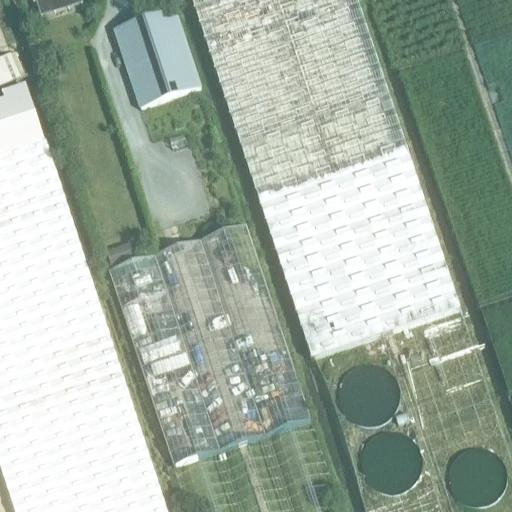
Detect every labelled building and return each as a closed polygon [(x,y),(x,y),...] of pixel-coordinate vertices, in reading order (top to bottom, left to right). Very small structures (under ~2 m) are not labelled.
[(24,0),(26,5),(32,3),(34,7),(52,1),(57,17),(72,12),(67,0),(24,0)] [(190,0),(312,363),(460,314),(355,0),(190,0)] [(175,14),(114,34),(140,112),(201,91),(175,14)] [(0,90),(21,81),(11,58),(0,63),(0,90)] [(0,466),(14,511),(167,511),(46,145),(45,146),(27,90),(4,97),(6,105),(0,107),(0,466)] [(340,511),(311,424),(246,229),(201,244),(200,244),(155,260),(155,259),(109,275),(109,276),(174,470),(188,511),(340,511)] [(403,399),(403,398),(402,391),(400,386),(398,382),(394,377),(390,373),(384,369),(376,367),(371,366),(366,367),(359,368),(354,371),(348,376),(345,380),(342,386),(340,391),(339,397),(340,404),(341,409),(344,415),(348,420),(353,424),(359,428),(364,429),(369,430),(375,430),(383,428),(388,425),(393,421),(397,416),(400,412),(402,406),(403,399)] [(426,466),(426,465),(425,459),(424,453),(421,449),(418,444),(413,440),(407,436),(400,434),(395,433),(389,434),(383,436),(377,439),(372,443),(368,447),(365,453),(363,459),(362,464),(363,471),(364,477),(367,483),(371,487),(376,492),(382,495),(387,496),(392,497),(399,497),(406,495),(411,492),(416,488),(420,483),(423,479),(425,473),(426,466)] [(511,483),(511,478),(511,474),(510,469),(508,465),(504,460),(500,456),(493,452),(486,450),(481,449),(476,450),(469,451),(463,454),(458,459),(454,463),(451,469),(450,474),(449,480),(449,487),(451,492),(454,498),(458,503),(463,507),(469,511),(473,511),(487,511),(492,511),(497,508),(503,504),(507,499),(509,495),(511,489),(511,483)]
